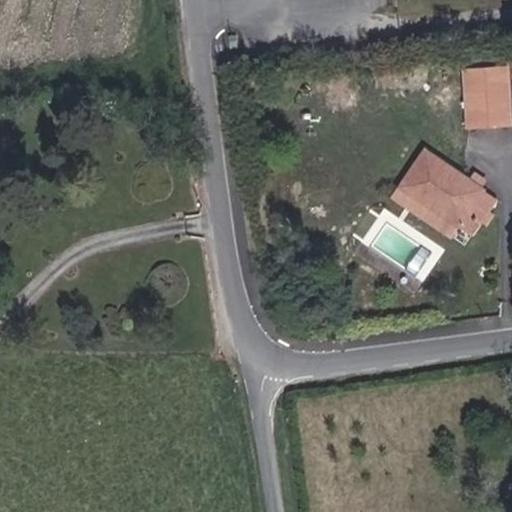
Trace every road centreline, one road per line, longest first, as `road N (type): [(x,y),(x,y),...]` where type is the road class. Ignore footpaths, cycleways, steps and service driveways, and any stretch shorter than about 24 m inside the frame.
road 1 (unclassified): [(195,0),(236,303),(249,340),(271,362)]
road 2 (unclassified): [(271,362),(305,365),(511,337)]
road 3 (unclassified): [(271,362),(295,511)]
